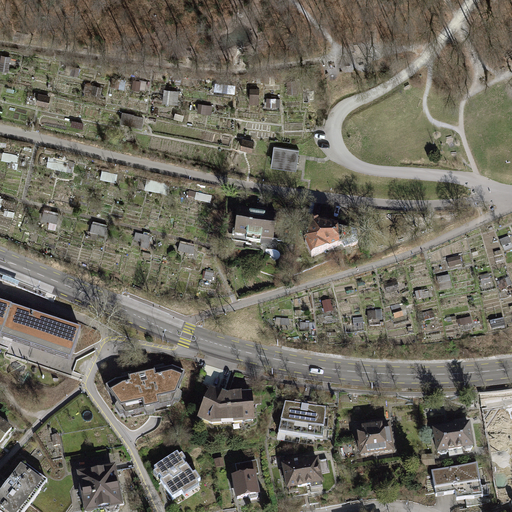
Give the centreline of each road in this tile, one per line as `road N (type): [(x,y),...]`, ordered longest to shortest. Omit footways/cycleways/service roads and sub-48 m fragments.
road 1 (track): [(379,54),(237,71),(0,43)]
road 2 (tertiary): [(511,368),(334,369),(199,339)]
road 3 (residential): [(421,62),(341,112),(336,146),(363,167),(467,179),(501,197)]
road 4 (residential): [(161,511),(90,380),(118,344),(185,353),(199,339)]
road 5 (residential): [(501,197),(390,204),(269,189)]
road 6 (tertiary): [(199,339),(0,260)]
